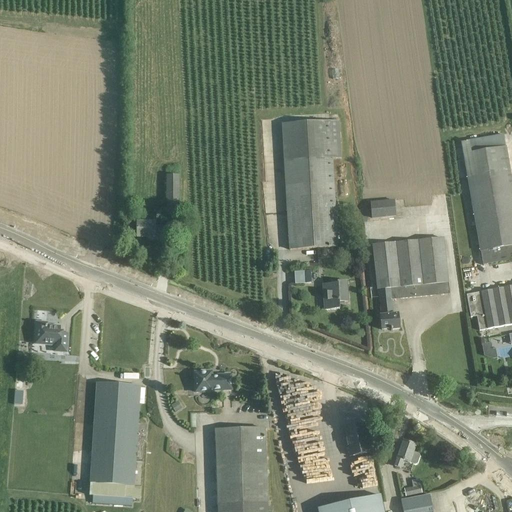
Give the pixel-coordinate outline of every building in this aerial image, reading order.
[(281,124),(289,251),(338,248),(333,159),(341,159),(339,121),(281,124)] [(480,252),(483,266),(511,260),(511,182),(506,147),(471,153),(469,141),(460,143),(480,252)] [(166,175),(166,211),(179,211),(179,175),(166,175)] [(394,201),(370,203),(372,220),(396,217),(394,201)] [(137,222),(137,238),(154,238),(154,240),(165,240),(165,227),(154,227),(154,223),(137,222)] [(378,290),(381,316),(380,316),(381,330),(391,329),(391,330),(400,329),(398,314),(394,314),(392,300),(450,294),(448,283),(449,283),(444,238),(372,245),(377,290),(378,290)] [(310,271),(304,272),(305,283),(295,284),(311,284),(310,271)] [(347,281),(337,281),(337,284),(323,284),(324,310),(340,310),(339,302),(348,302),(347,281)] [(511,286),(480,292),(466,295),(471,318),(477,317),(479,331),(511,325),(511,286)] [(37,322),(35,344),(55,345),(54,351),(67,352),(68,334),(60,334),(60,329),(48,328),(48,323),(37,322)] [(492,350),(491,343),(482,345),(484,357),(493,359),(497,359),(495,349),(492,350)] [(212,371),(194,372),(195,393),(213,392),(213,391),(231,390),(231,375),(218,375),(218,376),(212,377),(212,371)] [(140,499),(145,424),(138,423),(141,386),(97,383),(89,496),(93,496),(92,504),(131,506),(132,498),(140,499)] [(369,453),(363,424),(360,425),(358,424),(349,426),(348,427),(345,428),(347,439),(348,439),(349,445),(348,446),(351,457),(369,453)] [(267,511),(265,428),(215,430),(217,511),(267,511)] [(403,441),(397,458),(394,467),(400,469),(404,461),(415,465),(417,464),(420,456),(419,454),(413,452),(416,445),(403,441)] [(419,485),(407,487),(409,497),(421,494),(419,485)] [(432,511),(430,495),(401,500),(403,511),(432,511)] [(382,511),(379,496),(318,509),(318,511),(382,511)]
